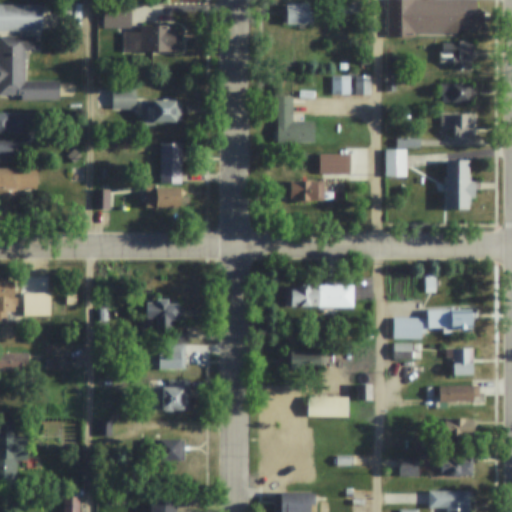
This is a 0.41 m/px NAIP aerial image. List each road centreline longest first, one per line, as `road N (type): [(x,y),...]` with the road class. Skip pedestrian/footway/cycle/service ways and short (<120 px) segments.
road 1 (residential): [(511,248),(0,250)]
road 2 (residential): [(240,511),(240,0)]
